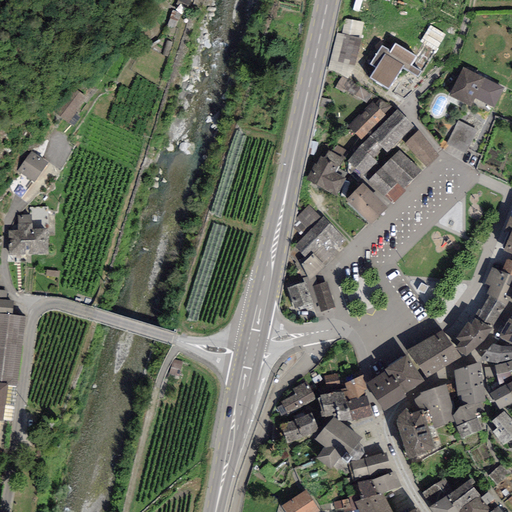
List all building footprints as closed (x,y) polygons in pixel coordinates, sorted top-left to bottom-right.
[(364,24),(344,19),(341,34),(337,33),(327,70),(337,73),(342,77),(335,87),(366,104),(372,96),(348,81),(355,68),(364,24)] [(443,39),(430,30),(424,40),(437,48),(443,39)] [(390,53),(381,47),(369,67),(375,71),(369,81),(387,92),(402,68),(417,77),(420,73),(411,68),(416,59),(394,46),(390,53)] [(503,89),(462,69),(447,98),(470,109),(475,100),(493,108),(503,89)] [(53,113),(68,124),(86,100),(71,89),(53,113)] [(385,116),(372,103),(348,128),(361,140),(385,116)] [(413,128),(396,113),(360,148),(347,164),(363,179),(377,164),(373,160),(382,151),(387,155),(413,128)] [(477,131),(458,121),(446,144),(465,154),(477,131)] [(440,157),(418,133),(404,146),(426,170),(440,157)] [(421,173),(399,151),(368,182),(383,198),(397,184),(403,191),(421,173)] [(323,160),(321,159),(316,167),(315,166),(307,181),(337,198),(347,181),(336,175),(344,161),(328,152),(323,160)] [(31,153),(17,171),(34,184),(48,166),(31,153)] [(387,211),(360,186),(344,203),(371,228),(387,211)] [(346,242),(307,207),(296,218),(293,229),(303,239),(294,248),(307,261),(302,266),(309,283),(346,242)] [(18,232),(8,232),(8,258),(48,257),(48,232),(32,232),(32,216),(17,216),(18,232)] [(500,273),(492,270),(484,286),(490,288),(486,296),(489,298),(475,322),(472,327),(467,326),(456,342),(459,345),(455,351),(467,361),(484,344),(492,332),(491,330),(503,307),(511,288),(511,262),(506,260),(500,273)] [(326,282),(313,286),(321,313),(334,308),(326,282)] [(427,289),(420,284),(417,290),(424,295),(427,289)] [(304,285),(286,291),(293,312),(311,306),(304,285)] [(7,292),(0,290),(0,316),(11,318),(13,302),(6,301),(7,292)] [(11,318),(0,316),(0,383),(8,384),(16,385),(25,320),(11,318)] [(511,322),(508,321),(499,340),(511,346),(511,322)] [(442,332),(408,353),(424,380),(458,360),(442,332)] [(511,349),(500,349),(493,346),(482,362),(497,365),(498,364),(511,359),(511,349)] [(423,384),(406,358),(384,373),(385,374),(369,385),(387,411),(405,399),(403,397),(423,384)] [(182,363),(173,360),(171,368),(180,370),(182,363)] [(511,362),(497,368),(500,385),(511,379),(511,362)] [(397,426),(409,462),(435,454),(423,416),(428,414),(434,432),(455,426),(462,441),(481,433),(475,417),(479,416),(476,406),(486,403),(479,365),(455,372),(458,408),(455,411),(446,387),(420,396),(406,412),(397,426)] [(345,393),(321,399),(324,419),(337,416),(339,420),(351,423),(373,417),(362,377),(343,387),(345,393)] [(511,403),(511,381),(491,395),(501,410),(511,403)] [(8,384),(0,383),(0,422),(2,422),(8,384)] [(294,397),(281,404),(289,418),(317,402),(306,384),(291,392),(294,397)] [(511,438),(511,423),(504,414),(492,425),(497,430),(493,433),(504,445),(511,438)] [(311,415),(280,427),(287,445),(318,433),(311,415)] [(362,441),(333,419),(316,442),(325,450),(317,461),(331,472),(339,462),(347,468),(351,463),(359,462),(364,455),(363,447),(359,444),(362,441)] [(350,465),(354,479),(368,475),(369,479),(391,472),(386,455),(350,465)] [(509,475),(499,465),(487,478),(497,488),(509,475)] [(417,511),(416,511),(414,511),(391,511),(383,498),(402,489),(394,474),(349,488),(355,505),(358,511),(417,511)] [(442,481),(421,496),(430,508),(450,493),(442,481)] [(471,481),(449,497),(453,502),(475,487),(471,481)] [(453,505),(447,497),(429,510),(430,511),(489,511),(474,489),(453,505)] [(318,511),(306,493),(281,508),(283,511),(318,511)]
